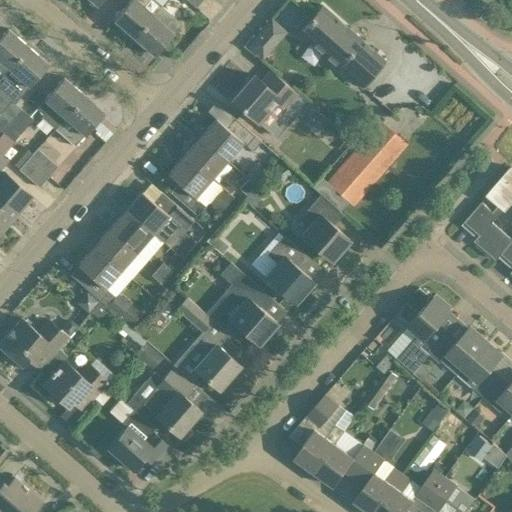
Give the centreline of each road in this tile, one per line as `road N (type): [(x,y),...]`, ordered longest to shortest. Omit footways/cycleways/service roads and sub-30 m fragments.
road 1 (residential): [(248,451),(424,248)]
road 2 (residential): [(0,285),(161,109)]
road 3 (residential): [(161,109),(35,0)]
road 4 (residential): [(0,403),(121,511)]
road 5 (residential): [(161,109),(252,0)]
road 6 (residential): [(248,451),(144,511)]
